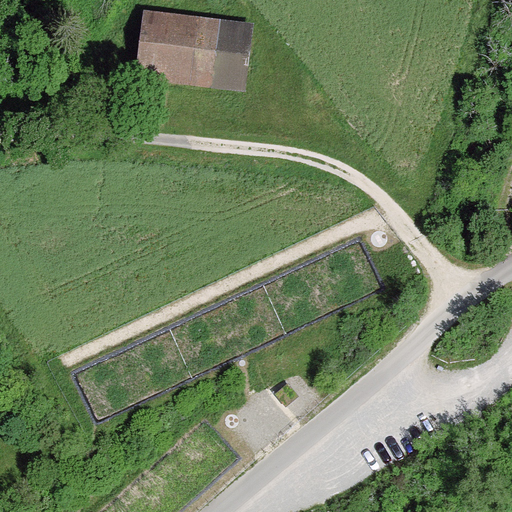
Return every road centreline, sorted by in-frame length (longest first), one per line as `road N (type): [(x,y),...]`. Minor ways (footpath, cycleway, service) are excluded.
road 1 (tertiary): [(218,511),(511,267)]
road 2 (track): [(313,156),(119,135),(0,137)]
road 3 (track): [(313,156),(376,191),(465,300)]
